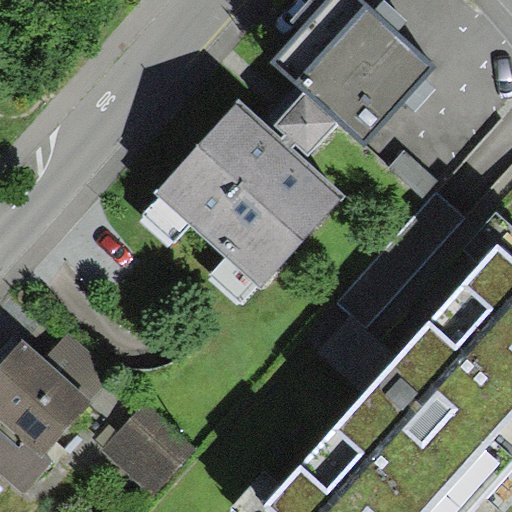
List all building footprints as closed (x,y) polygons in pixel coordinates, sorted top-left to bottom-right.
[(238,123),(166,202),(263,289),(336,209),(297,175),(340,128),(365,150),(425,83),(342,8),(282,74),(312,102),(269,150),(238,123)] [(406,150),(389,167),(428,200),(435,192),(443,184),(406,150)] [(428,200),(335,303),(366,328),(466,218),(453,205),(435,192),(428,200)] [(511,270),(486,248),(249,511),(463,511),(511,458),(511,270)] [(13,361),(0,376),(0,474),(29,498),(90,424),(13,361)] [(146,402),(103,449),(153,497),(195,449),(146,402)]
